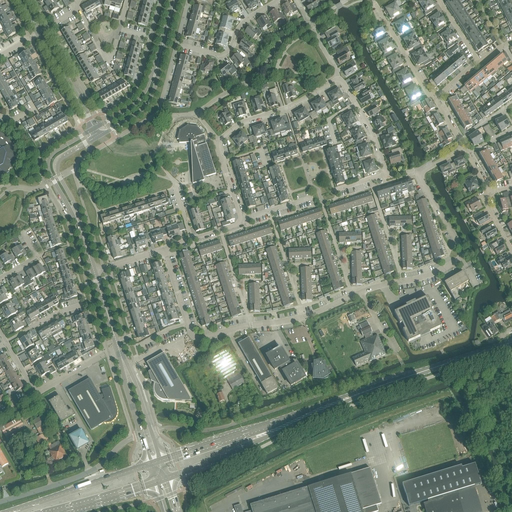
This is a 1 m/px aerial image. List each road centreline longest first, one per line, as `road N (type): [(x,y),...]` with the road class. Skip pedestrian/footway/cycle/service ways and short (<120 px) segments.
road 1 (residential): [(420,173),(460,257),(289,320),(193,336),(164,249)]
road 2 (secondary): [(386,383),(159,460)]
road 3 (secondary): [(185,471),(386,383)]
road 4 (residential): [(240,219),(221,136),(338,79)]
road 5 (unclassified): [(150,430),(221,427),(322,394)]
road 6 (unclassified): [(141,434),(84,474),(0,501)]
road 7 (secondary): [(150,463),(9,511)]
road 8 (secondary): [(386,383),(511,342)]
road 9 (tertiary): [(94,128),(47,160),(76,216)]
